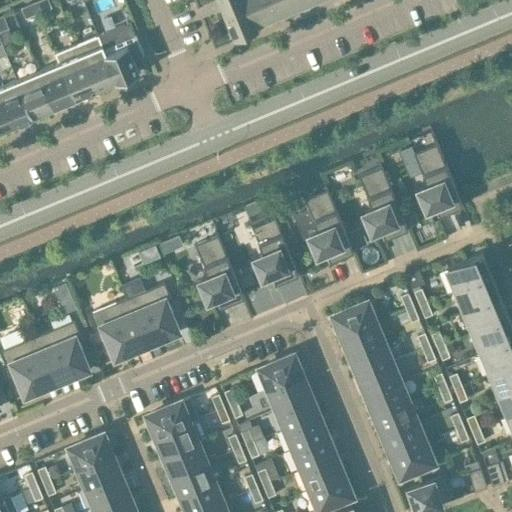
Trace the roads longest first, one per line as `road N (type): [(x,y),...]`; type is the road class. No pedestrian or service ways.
road 1 (residential): [(0,435),(303,309)]
road 2 (tertiary): [(210,139),(511,13)]
road 3 (residential): [(190,89),(401,0)]
road 4 (tertiary): [(0,226),(210,139)]
road 5 (residential): [(388,511),(303,309)]
road 6 (residential): [(0,166),(190,89)]
road 7 (residential): [(303,309),(480,230)]
